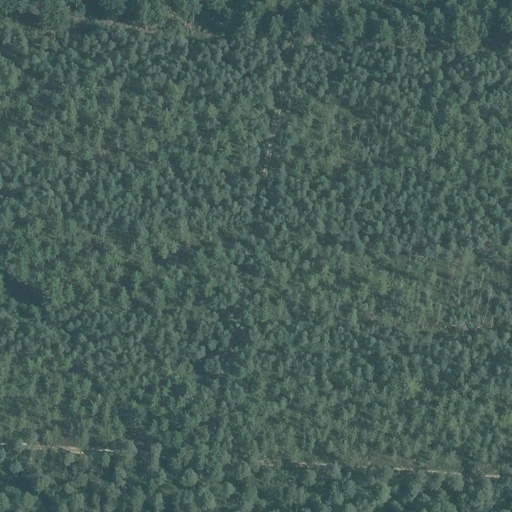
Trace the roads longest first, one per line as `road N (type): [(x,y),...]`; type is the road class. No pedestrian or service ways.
road 1 (track): [(511,263),(0,229)]
road 2 (track): [(200,458),(291,0)]
road 3 (track): [(511,479),(200,458)]
road 4 (track): [(200,458),(0,441)]
